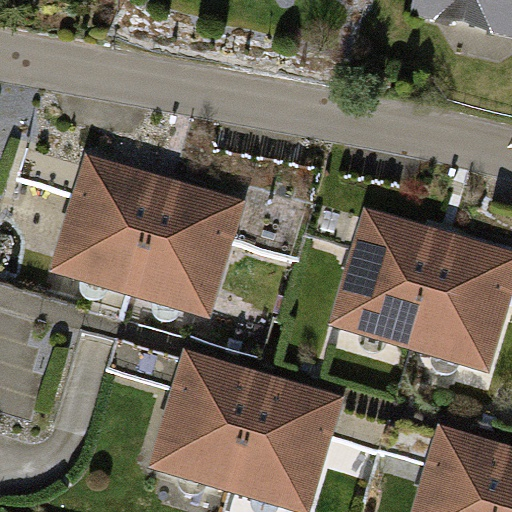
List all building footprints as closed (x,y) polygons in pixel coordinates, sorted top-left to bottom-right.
[(511,0),(411,0),(408,14),(511,38),(511,0)] [(50,271),(209,321),(246,202),(169,178),(150,172),(88,152),(50,271)] [(330,330),(489,376),(511,299),(511,255),(456,239),(432,232),(365,212),(330,330)] [(145,470),(282,511),(303,511),(338,398),(272,378),(252,372),(182,350),(145,470)] [(409,511),(511,511),(511,446),(508,446),(435,424),(409,511)]
